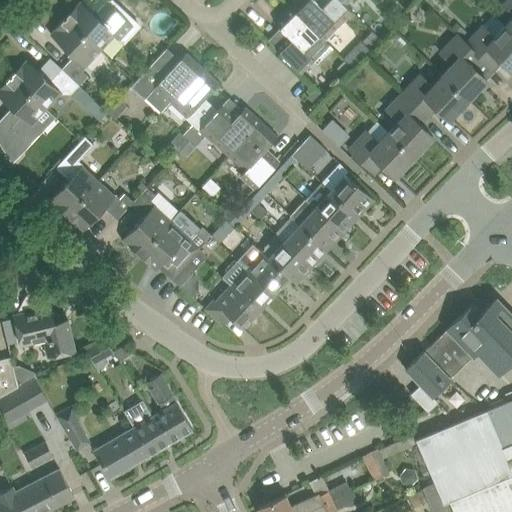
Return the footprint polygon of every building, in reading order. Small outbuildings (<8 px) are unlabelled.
[(80,0),(65,17),(100,50),(115,34),(121,39),(133,26),(134,27),(135,26),(107,0),(105,0),(106,0),(106,1),(95,14),(80,0)] [(315,0),(297,0),(291,6),(324,39),(339,25),(340,25),(353,12),(346,4),(342,0),(318,0),(317,1),(315,0)] [(427,0),(440,12),(445,6),(439,0),(427,0)] [(511,11),(511,19),(506,26),(511,32),(511,0),(506,0),(503,4),(511,11)] [(324,39),(291,6),(275,22),(295,42),(283,54),(301,72),(313,59),(318,63),(333,48),(324,39)] [(74,55),(61,69),(79,85),(79,84),(88,75),(83,70),(87,65),(87,64),(100,50),(65,17),(50,33),(74,55)] [(456,22),(451,27),(460,35),(465,30),(456,22)] [(483,25),(466,43),(491,67),(499,58),(511,69),(511,32),(506,26),(496,37),(483,25)] [(364,40),(371,47),(379,38),(372,31),(364,40)] [(453,63),(442,75),(468,99),(487,79),(483,75),(491,67),(466,43),(456,34),(440,52),(453,63)] [(151,64),(138,79),(131,87),(144,99),(148,96),(162,109),(170,101),(171,102),(203,68),(186,52),(164,76),(151,64)] [(26,59),(10,76),(45,109),(61,92),(62,94),(66,89),(88,109),(97,100),(79,84),(79,85),(61,69),(50,81),(26,59)] [(203,68),(171,102),(187,116),(218,82),(203,68)] [(349,91),(358,81),(349,71),(339,81),(349,91)] [(420,74),(403,92),(428,115),(436,106),(450,119),(468,99),(442,75),(432,86),(420,74)] [(45,109),(10,76),(0,86),(0,95),(20,114),(7,127),(25,143),(38,129),(32,123),(45,109)] [(314,88),(307,96),(314,103),(322,95),(314,88)] [(398,121),(389,131),(414,156),(433,136),(420,124),(428,115),(403,92),(386,110),(398,121)] [(199,131),(180,151),(186,156),(205,136),(209,140),(210,140),(213,143),(214,142),(230,156),(262,122),(245,106),(229,123),(215,110),(197,130),(199,131)] [(345,141),(336,132),(341,127),(333,119),(322,130),(339,147),(345,141)] [(262,122),(230,156),(245,171),(242,175),(256,186),(278,162),(277,162),(275,164),(263,152),(277,136),(262,122)] [(172,143),(180,151),(199,131),(197,130),(192,125),(182,136),(180,135),(172,143)] [(366,131),(362,134),(349,149),(374,172),(383,163),(396,176),(414,156),(389,131),(378,143),(366,131)] [(50,200),(66,215),(99,181),(82,165),(83,164),(79,160),(83,155),(83,154),(93,142),(85,135),(59,164),(72,176),(50,200)] [(310,135),(292,155),(298,160),(301,164),(312,152),(318,159),(326,149),(310,135)] [(292,155),(279,169),(284,175),(282,177),(283,178),(284,177),(291,184),(296,178),(288,171),(298,160),(292,155)] [(279,169),(265,183),(271,189),(267,194),(267,195),(283,178),(282,177),(284,175),(279,169)] [(331,189),(330,190),(358,217),(374,199),(346,173),(333,188),(331,189)] [(35,186),(27,179),(21,185),(29,192),(35,186)] [(99,181),(66,215),(82,230),(104,206),(117,218),(131,204),(133,202),(124,194),(119,199),(114,194),(113,194),(99,181)] [(322,181),(305,199),(342,234),(358,217),(330,190),(331,189),(322,181)] [(257,204),(251,212),(261,220),(268,212),(259,204),(267,195),(267,194),(271,189),(265,183),(252,199),(257,204)] [(147,186),(133,202),(131,204),(144,216),(122,240),(138,255),(171,220),(155,205),(157,203),(152,198),(156,194),(147,186)] [(252,199),(239,213),(244,219),(244,220),(251,226),(255,222),(257,224),(261,220),(251,212),(257,204),(252,199)] [(301,222),(299,224),(327,250),(342,234),(305,199),(292,214),(301,222)] [(226,202),(217,210),(226,219),(234,210),(226,202)] [(244,219),(239,213),(229,223),(235,229),(244,220),(244,219)] [(171,220),(138,255),(154,270),(161,262),(173,274),(170,277),(171,278),(174,274),(175,275),(200,248),(199,247),(206,241),(211,235),(203,227),(192,238),(187,234),(171,220)] [(299,224),(284,241),(311,267),(327,250),(299,224)] [(284,241),(269,258),(289,277),(296,283),(311,267),(284,241)] [(247,268),(246,268),(274,294),(289,277),(269,258),(268,258),(252,243),(238,259),(247,268)] [(200,248),(175,275),(182,282),(179,285),(180,286),(207,256),(200,248)] [(246,268),(230,285),(258,311),(274,294),(246,268)] [(216,301),(214,299),(205,308),(223,325),(231,316),(243,327),(258,311),(230,285),(216,301)] [(472,303),(436,339),(461,366),(472,356),(473,356),(477,352),(498,374),(511,359),(511,312),(497,297),(481,312),(472,303)] [(14,317),(19,336),(21,344),(48,338),(52,355),(75,350),(68,319),(54,322),(51,308),(14,317)] [(106,337),(85,349),(93,363),(114,351),(106,337)] [(461,366),(436,339),(425,351),(424,350),(405,369),(421,384),(411,394),(428,411),(438,402),(432,396),(451,378),(450,377),(461,366)] [(114,350),(121,361),(132,353),(121,346),(114,350)] [(0,395),(18,385),(11,356),(0,358),(0,395)] [(160,373),(146,381),(158,402),(157,403),(162,410),(153,415),(152,416),(168,443),(193,428),(160,373)] [(35,377),(0,396),(0,403),(7,416),(45,395),(35,377)] [(511,511),(511,398),(416,438),(443,504),(449,501),(453,511),(511,511)] [(125,412),(134,426),(135,427),(151,453),(168,443),(152,416),(153,415),(144,400),(125,412)] [(72,404),(56,414),(64,428),(79,419),(80,418),(72,404)] [(134,426),(94,450),(110,477),(151,453),(135,427),(134,426)] [(377,481),(380,481),(382,481),(383,479),(383,476),(389,473),(382,458),(415,445),(411,435),(378,449),(378,448),(362,456),(374,480),(376,479),(377,481)] [(45,440),(24,451),(32,467),(53,455),(45,440)] [(60,468),(16,491),(26,511),(43,511),(74,496),(60,468)] [(259,506),(261,511),(305,511),(353,490),(349,481),(328,490),(322,476),(310,482),(316,496),(290,508),(284,494),(259,506)] [(0,511),(26,511),(16,491),(13,485),(0,491),(0,511)] [(353,490),(305,511),(328,511),(358,500),(353,490)]
